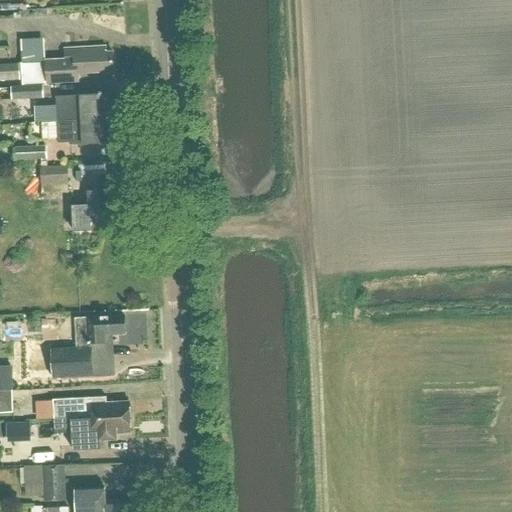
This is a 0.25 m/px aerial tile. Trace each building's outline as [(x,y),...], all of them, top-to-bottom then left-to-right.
[(105,54),(104,48),(64,50),(65,60),(45,61),(45,63),(21,64),(22,85),(76,82),(76,74),(113,72),(112,53),(105,54)] [(0,69),(1,81),(20,80),(20,68),(0,68),(0,69)] [(12,101),(43,99),(42,87),(11,89),(12,101)] [(57,122),(115,118),(114,94),(55,97),(57,122)] [(115,118),(57,122),(57,133),(65,133),(66,143),(82,143),(82,145),(116,144),(115,118)] [(15,161),(46,159),(46,147),(14,148),(15,161)] [(67,167),(41,168),(42,185),(68,184),(67,167)] [(89,206),(72,206),(73,232),(91,232),(90,224),(112,223),(111,192),(88,193),(89,206)] [(77,350),(51,351),(53,379),(92,377),(90,345),(103,345),(103,335),(125,334),(124,317),(75,319),(77,350)] [(11,367),(0,367),(0,392),(12,392),(11,367)] [(0,392),(0,413),(13,413),(12,392),(0,392)] [(79,421),(130,419),(129,404),(106,405),(106,399),(53,401),(53,420),(64,419),(79,419),(79,421)] [(131,434),(130,419),(79,421),(79,419),(64,419),(53,420),(54,434),(68,434),(69,451),(100,449),(100,442),(116,441),(116,435),(131,434)] [(7,422),(9,440),(32,439),(31,420),(7,422)] [(43,503),(65,502),(64,466),(42,467),(43,503)] [(133,511),(133,503),(105,504),(105,488),(76,489),(76,511),(133,511)]
